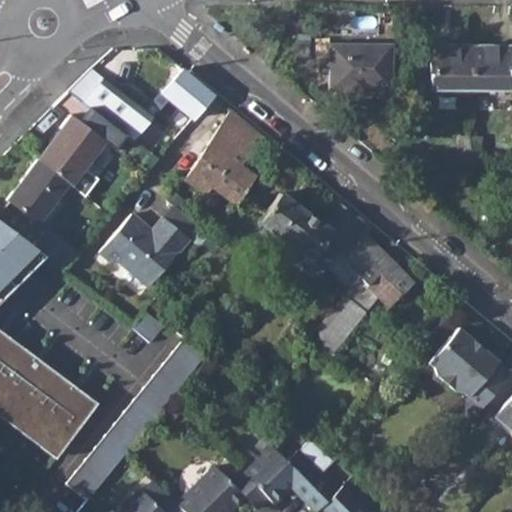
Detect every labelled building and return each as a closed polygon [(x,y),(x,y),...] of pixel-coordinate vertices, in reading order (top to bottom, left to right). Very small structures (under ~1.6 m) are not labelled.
[(331,92),(392,93),(392,46),(331,46),(331,92)] [(432,47),(432,90),(470,90),(471,47),(432,47)] [(471,47),(470,90),(510,90),(511,48),(471,47)] [(156,163),(192,121),(167,100),(146,115),(90,70),(67,92),(86,107),(109,125),(124,137),(156,163)] [(161,95),(167,100),(192,121),(213,96),(183,70),(161,95)] [(109,125),(86,107),(75,121),(70,117),(36,161),(67,185),(70,187),(94,156),(104,143),(99,138),(109,125)] [(214,189),(237,207),(258,178),(243,169),(264,139),(232,111),(183,178),(207,197),(214,189)] [(124,137),(109,125),(99,138),(104,143),(94,156),(105,163),(124,137)] [(456,137),(456,165),(469,165),(469,138),(456,137)] [(469,165),(480,166),(480,138),(469,138),(469,165)] [(6,200),(37,224),(67,185),(36,161),(6,200)] [(318,267),(325,266),(335,255),(341,259),(362,235),(369,228),(339,203),(320,224),(279,195),(259,223),(318,267)] [(147,288),(186,242),(160,220),(149,233),(130,216),(97,254),(108,264),(112,260),(147,288)] [(0,405),(62,450),(96,402),(0,332),(0,285),(35,251),(31,248),(0,224),(0,405)] [(369,228),(362,235),(367,240),(374,232),(369,228)] [(43,257),(63,273),(76,255),(44,231),(31,248),(35,251),(43,257)] [(341,259),(360,279),(349,290),(320,325),(340,343),(378,298),(389,308),(414,285),(367,240),(362,235),(341,259)] [(35,251),(0,285),(0,299),(43,257),(35,251)] [(360,279),(341,259),(335,255),(325,266),(349,290),(360,279)] [(166,323),(148,309),(132,328),(151,343),(166,323)] [(340,343),(320,325),(315,330),(322,348),(330,354),(340,343)] [(432,374),(450,390),(459,390),(465,395),(479,407),(508,373),(455,328),(425,362),(431,367),(432,374)] [(203,354),(183,338),(68,484),(88,500),(203,354)] [(511,392),(492,416),(511,433),(511,392)] [(479,407),(465,395),(461,399),(462,413),(469,419),(479,407)] [(0,416),(56,457),(62,450),(0,405),(0,416)] [(316,511),(321,508),(336,493),(295,452),(286,462),(270,446),(243,473),(266,498),(274,505),(291,489),(313,511),(316,511)] [(176,504),(183,511),(228,511),(245,496),(229,479),(215,465),(176,504)] [(229,479),(245,496),(256,508),(266,498),(243,473),(239,470),(229,479)] [(336,493),(321,508),(324,511),(368,511),(343,486),(336,493)] [(162,511),(140,489),(116,511),(162,511)]
